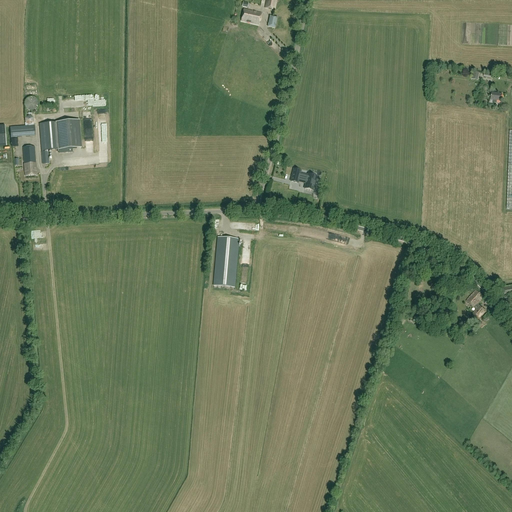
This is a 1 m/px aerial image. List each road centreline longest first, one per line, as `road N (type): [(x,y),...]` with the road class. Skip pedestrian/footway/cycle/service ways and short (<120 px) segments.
road 1 (track): [(25,511),(67,423),(47,218)]
road 2 (unclassified): [(511,322),(484,288),(426,248),(256,210)]
road 3 (unclassified): [(256,210),(0,220)]
road 4 (unclassified): [(256,210),(306,0)]
